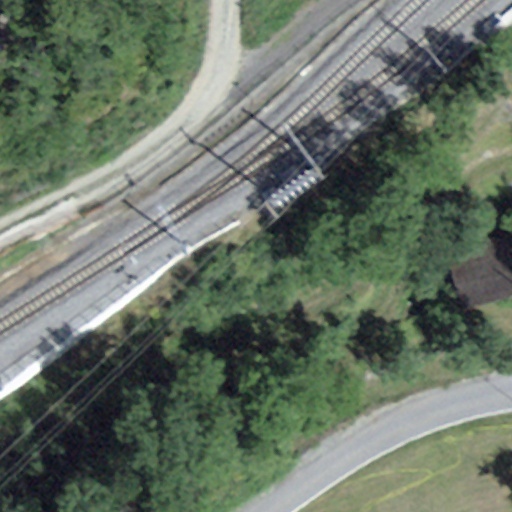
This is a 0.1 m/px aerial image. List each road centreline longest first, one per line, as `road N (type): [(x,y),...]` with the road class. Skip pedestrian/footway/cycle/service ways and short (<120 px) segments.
road 1 (track): [(228,0),(216,73),(200,109),(177,133),(127,168),(0,230)]
road 2 (residential): [(264,511),(410,417),(511,390)]
